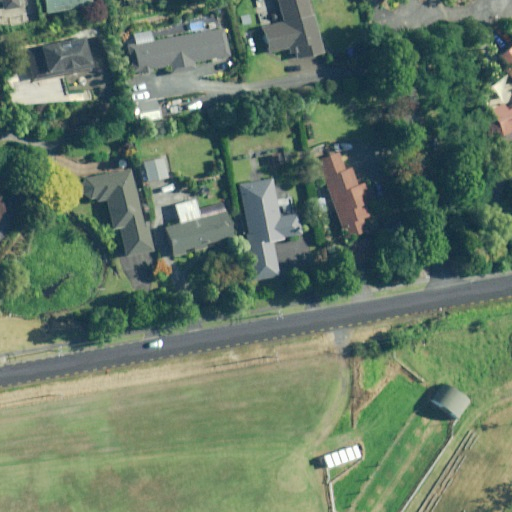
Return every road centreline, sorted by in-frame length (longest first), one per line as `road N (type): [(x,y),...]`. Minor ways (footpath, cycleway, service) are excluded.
road 1 (residential): [(0,374),(439,297)]
road 2 (residential): [(415,0),(407,58),(439,297)]
